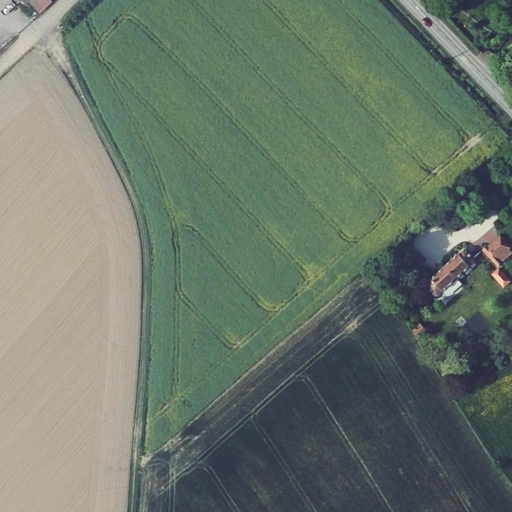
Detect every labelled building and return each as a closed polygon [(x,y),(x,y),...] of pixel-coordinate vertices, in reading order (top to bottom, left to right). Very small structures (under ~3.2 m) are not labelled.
[(30,0),(39,11),(50,2),(48,0),(30,0)] [(479,243),(495,261),(501,256),(485,238),(479,243)] [(463,241),(445,257),(456,269),(470,257),(471,250),(463,241)] [(422,278),(433,290),(456,269),(445,257),(422,278)] [(434,299),(441,307),(456,295),(449,286),(434,299)] [(415,316),(405,325),(410,334),(422,324),(415,316)]
